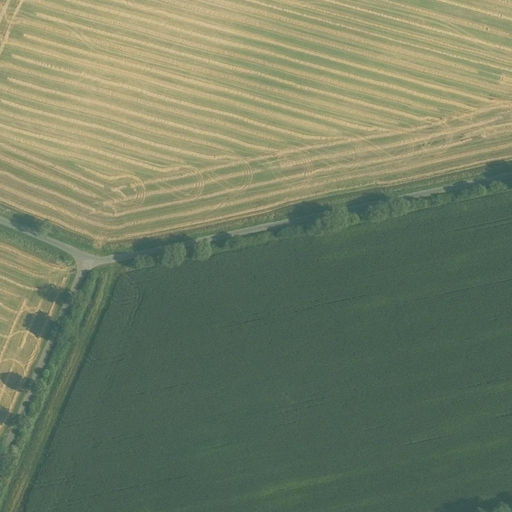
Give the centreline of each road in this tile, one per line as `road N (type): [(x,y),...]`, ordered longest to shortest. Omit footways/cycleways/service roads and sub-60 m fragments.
road 1 (unclassified): [(83,264),(511,171)]
road 2 (unclassified): [(83,264),(0,456)]
